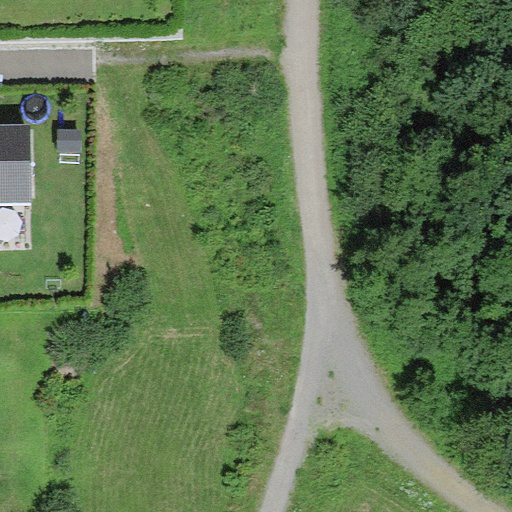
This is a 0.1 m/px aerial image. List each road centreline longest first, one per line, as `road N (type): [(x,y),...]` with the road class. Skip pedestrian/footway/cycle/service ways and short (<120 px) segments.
road 1 (track): [(500,511),(328,370),(313,150),(314,0)]
road 2 (track): [(279,511),(328,370)]
